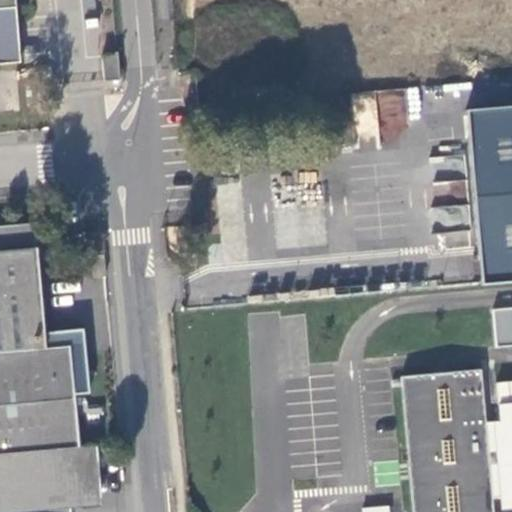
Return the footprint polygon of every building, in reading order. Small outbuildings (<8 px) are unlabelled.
[(0,0),(0,65),(21,65),(14,0),(0,0)] [(101,58),(103,82),(118,82),(116,57),(101,58)] [(481,287),(511,284),(511,109),(466,114),(481,283),(481,287)] [(448,249),(438,150),(385,154),(386,176),(330,181),(329,179),(307,181),(310,225),(293,227),(294,238),(312,237),(314,261),(448,249)] [(0,455),(78,449),(70,349),(44,351),(32,226),(0,228),(0,455)] [(101,233),(82,235),(83,255),(103,253),(101,233)] [(511,343),(511,306),(491,309),(494,346),(511,343)] [(511,511),(511,403),(498,405),(507,510),(511,509),(511,511),(494,511),(482,372),(402,378),(412,511),(511,511)] [(498,405),(511,403),(511,382),(497,384),(498,405)] [(110,492),(105,446),(94,447),(99,493),(110,492)] [(78,449),(0,455),(0,504),(99,495),(99,493),(94,447),(78,449)] [(99,495),(0,504),(0,511),(36,511),(99,507),(99,495)]
